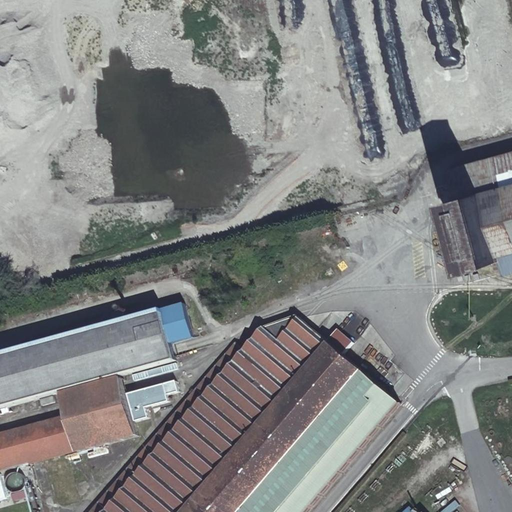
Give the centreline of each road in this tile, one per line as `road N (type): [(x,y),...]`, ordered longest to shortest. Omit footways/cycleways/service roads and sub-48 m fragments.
road 1 (unknown): [(498,511),(472,438),(421,342),(411,270)]
road 2 (unknown): [(511,134),(451,148),(413,226),(411,270)]
road 3 (unknown): [(411,270),(256,312)]
